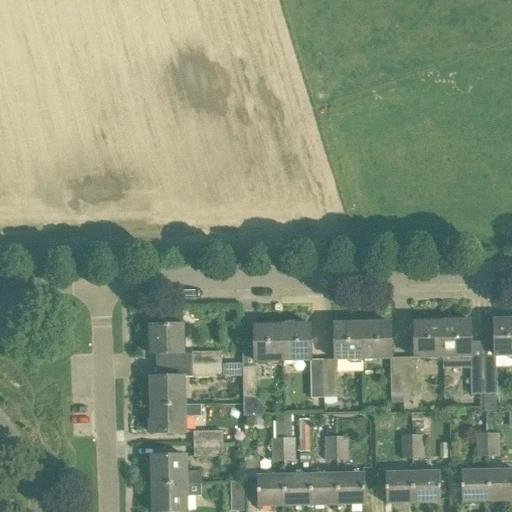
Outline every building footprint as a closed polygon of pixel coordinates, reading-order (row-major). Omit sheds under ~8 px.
[(183,325),(182,313),(163,314),(163,326),(150,326),(151,355),(184,354),(183,325)] [(494,357),(511,356),(511,319),(493,320),(494,357)] [(442,321),(443,357),(471,357),(470,320),(442,321)] [(415,358),(443,357),(442,321),(415,322),(415,358)] [(362,323),(363,359),(391,358),(390,322),(362,323)] [(335,360),(363,359),(362,323),(334,324),(335,360)] [(283,325),(283,361),(311,360),(311,324),(283,325)] [(255,361),(283,361),(283,325),(254,325),(255,361)] [(191,365),(221,364),(221,352),(191,353),(191,365)] [(221,364),(191,365),(192,378),(221,378),(221,364)] [(483,364),(470,364),(471,395),(484,395),(483,364)] [(495,364),(483,364),(484,395),(497,394),(496,364),(495,364)] [(403,365),(390,365),(391,397),(404,397),(403,365)] [(416,365),(403,365),(404,397),(417,396),(416,365)] [(323,367),(310,368),(311,399),(324,399),(323,367)] [(334,367),(323,367),(324,399),(336,398),(336,367),(334,367)] [(243,417),(245,417),(265,416),(265,408),(256,400),(255,369),(242,370),(243,417)] [(152,406),(186,405),(185,377),(151,378),(152,406)] [(186,405),(152,406),(152,433),(186,432),(186,405)] [(291,438),(290,415),(275,415),(275,422),(274,422),(274,439),(272,439),(272,462),(295,462),(295,438),(291,438)] [(402,431),(419,431),(420,420),(403,419),(402,431)] [(299,452),(308,452),(308,420),(299,420),(299,452)] [(223,432),(194,433),(194,445),(223,444),(223,432)] [(476,458),(489,457),(488,433),(475,434),(476,458)] [(488,433),(489,457),(500,457),(499,433),(488,433)] [(401,460),(414,460),(413,436),(401,436),(401,460)] [(413,436),(414,460),(424,460),(423,436),(413,436)] [(325,462),(348,461),(347,438),(325,438),(325,462)] [(223,444),(194,445),(194,458),(223,457),(223,444)] [(309,464),(309,454),(300,454),(300,463),(309,464)] [(187,483),(187,485),(201,485),(200,472),(187,473),(186,457),(152,458),(153,485),(187,483)] [(511,470),(489,471),(490,502),(511,501),(511,470)] [(463,503),(490,502),(489,471),(462,472),(463,503)] [(414,473),(414,504),(441,503),(441,472),(414,473)] [(388,504),(414,504),(414,473),(387,473),(388,504)] [(312,506),(339,506),(338,474),(311,475),(312,506)] [(338,474),(339,506),(365,505),(365,474),(338,474)] [(258,507),(285,507),(285,475),(258,476),(258,507)] [(285,507),(312,506),(311,475),(285,475),(285,507)] [(244,482),(231,482),(231,511),(244,511),(244,482)] [(161,511),(187,511),(187,485),(187,483),(153,485),(153,511),(161,511)]
